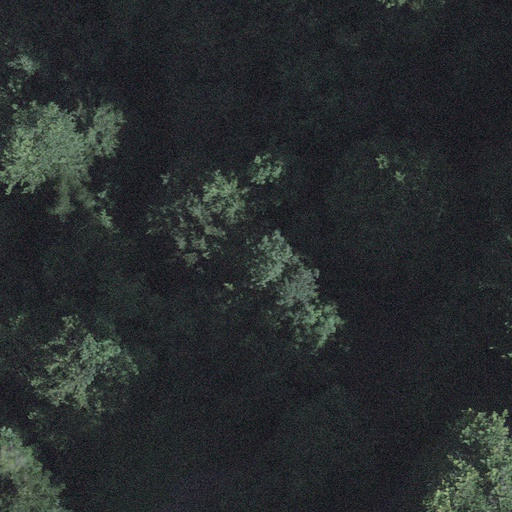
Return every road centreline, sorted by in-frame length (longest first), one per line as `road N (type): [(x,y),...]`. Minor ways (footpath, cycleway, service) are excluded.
road 1 (track): [(511,162),(412,319),(309,421),(182,511)]
road 2 (track): [(381,511),(468,446),(511,427)]
